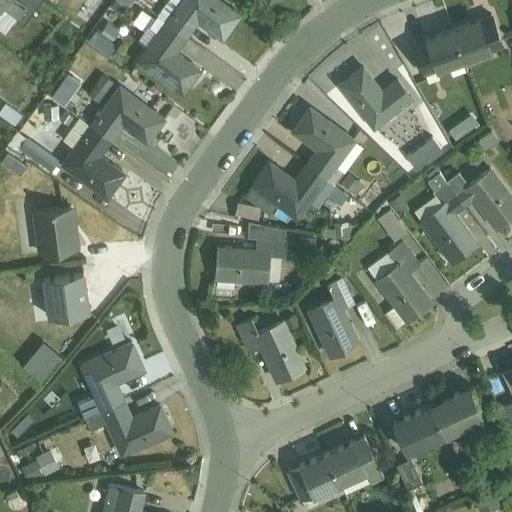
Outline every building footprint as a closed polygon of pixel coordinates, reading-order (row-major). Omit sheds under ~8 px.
[(41,0),(0,0),(0,28),(5,33),(15,21),(22,26),(41,0)] [(114,0),(111,5),(123,13),(131,0),(114,0)] [(167,0),(158,14),(189,36),(198,22),(224,40),(243,14),(223,0),(167,0)] [(140,4),(132,21),(144,27),(152,10),(140,4)] [(453,26),(465,60),(505,46),(493,12),(453,26)] [(189,36),(158,14),(138,39),(146,46),(136,61),(184,95),(203,68),(178,52),(189,36)] [(96,30),(88,42),(109,56),(117,45),(113,42),(121,29),(108,21),(100,33),(96,30)] [(465,60),(453,26),(412,41),(423,74),(426,74),(429,82),(440,78),(438,69),(450,65),(453,75),(468,70),(465,60)] [(68,73),(79,80),(89,64),(78,57),(68,73)] [(364,63),(338,83),(374,130),(415,97),(397,75),(382,86),(364,63)] [(103,73),(88,94),(98,102),(113,81),(103,73)] [(90,124),(113,140),(123,126),(148,144),(167,117),(120,83),(90,124)] [(6,101),(0,109),(0,113),(15,124),(23,114),(6,101)] [(305,162),(335,185),(344,172),(338,166),(356,141),(358,138),(310,104),(291,130),(315,149),(305,162)] [(58,105),(44,105),(45,119),(59,118),(58,105)] [(113,140),(90,124),(80,116),(63,139),(74,146),(61,164),(108,199),(127,172),(103,155),(113,140)] [(18,130),(8,144),(14,148),(16,145),(36,159),(34,163),(47,172),(49,169),(52,171),(59,160),(18,130)] [(493,130),(479,138),(485,148),(499,140),(493,130)] [(433,136),(407,155),(416,167),(442,148),(433,136)] [(338,166),(344,172),(363,146),(356,141),(338,166)] [(11,154),(3,166),(21,177),(29,166),(11,154)] [(335,185),(305,162),(295,176),(270,158),(251,185),(253,186),(246,195),(270,213),(277,204),(298,220),(313,198),(321,204),(335,185)] [(447,180),(466,205),(473,199),(496,229),(511,217),(511,192),(491,166),(469,182),(460,171),(447,180)] [(466,205),(447,180),(436,167),(427,173),(431,178),(428,180),(435,189),(433,190),(436,194),(415,210),(421,218),(420,219),(451,263),(480,241),(457,212),(466,205)] [(349,171),(341,182),(343,184),(341,187),(354,197),(365,184),(349,171)] [(401,193),(389,201),(396,211),(408,203),(401,193)] [(238,201),(235,214),(259,219),(261,207),(238,201)] [(71,205),(35,211),(41,253),(80,247),(78,234),(75,234),(71,205)] [(391,206),(377,216),(394,239),(407,230),(391,206)] [(218,244),(215,279),(269,283),(270,269),(282,270),(284,255),(286,255),(286,248),(289,250),(293,246),(296,246),(296,254),(315,256),(317,236),(297,234),(297,239),(286,239),(286,226),(249,220),(248,235),(257,236),(256,247),(218,244)] [(333,237),(320,250),(329,259),(344,244),(336,237),(333,237)] [(403,239),(368,266),(376,277),(374,279),(394,305),(385,312),(396,327),(405,320),(406,322),(435,301),(412,270),(422,262),(403,239)] [(83,271),(44,276),(49,316),(89,310),(83,271)] [(334,296),(307,308),(330,356),(362,343),(346,307),(356,302),(343,275),(327,282),(334,296)] [(252,316),(237,323),(249,350),(261,344),(277,379),(305,366),(288,329),(301,325),(295,313),(258,329),(252,316)] [(42,340),(22,364),(41,380),(61,355),(42,340)] [(85,417),(126,399),(119,382),(147,370),(133,340),(80,364),(94,396),(79,403),(85,417)] [(511,367),(502,372),(511,392),(511,367)] [(431,402),(446,436),(485,418),(470,384),(431,402)] [(126,399),(85,417),(91,429),(106,422),(121,455),(175,432),(161,401),(133,414),(126,399)] [(446,436),(431,402),(392,421),(407,454),(446,436)] [(326,452),(345,492),(346,493),(371,481),(372,482),(385,476),(366,434),(326,452)] [(511,461),(505,447),(497,450),(505,468),(511,464),(511,461)] [(37,458),(21,466),(26,477),(44,473),(45,475),(60,467),(50,449),(36,456),(37,458)] [(345,492),(326,452),(288,469),(307,510),(345,492)] [(411,457),(396,464),(412,497),(417,495),(414,486),(423,482),(411,457)] [(109,482),(101,511),(152,511),(142,510),(147,491),(109,482)] [(495,493),(475,500),(479,511),(482,511),(500,506),(495,493)]
